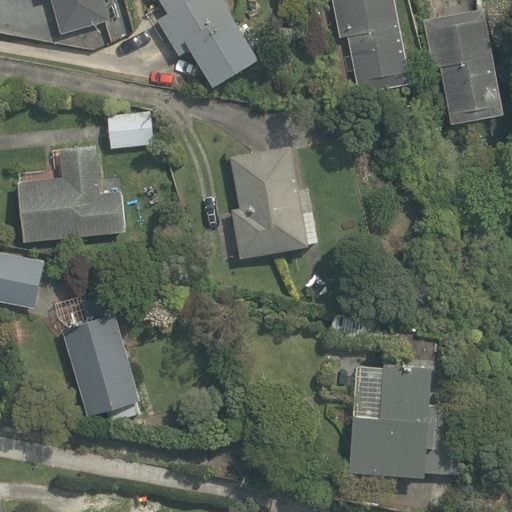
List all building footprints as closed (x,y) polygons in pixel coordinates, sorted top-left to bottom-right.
[(110,0),(36,0),(38,6),(49,2),(59,34),(116,17),(110,0)] [(155,0),(164,17),(158,20),(179,58),(191,51),(209,84),(262,56),(232,0),(155,0)] [(329,0),(337,39),(347,37),(357,89),(411,78),(396,0),(329,0)] [(425,18),(434,71),(445,69),(455,123),(507,114),(489,7),(425,18)] [(106,111),(109,147),(155,142),(152,106),(106,111)] [(241,205),(232,208),(244,259),(326,240),(313,186),(305,188),(293,138),(229,152),(241,205)] [(127,234),(124,191),(103,192),(102,179),(107,179),(105,141),(60,144),(62,173),(17,176),(21,240),(127,234)] [(0,251),(0,301),(42,306),(48,258),(0,251)] [(59,327),(82,322),(84,330),(63,335),(83,414),(140,400),(121,321),(116,322),(114,313),(107,286),(52,300),(59,327)] [(440,480),(442,358),(355,357),(354,479),(440,480)]
